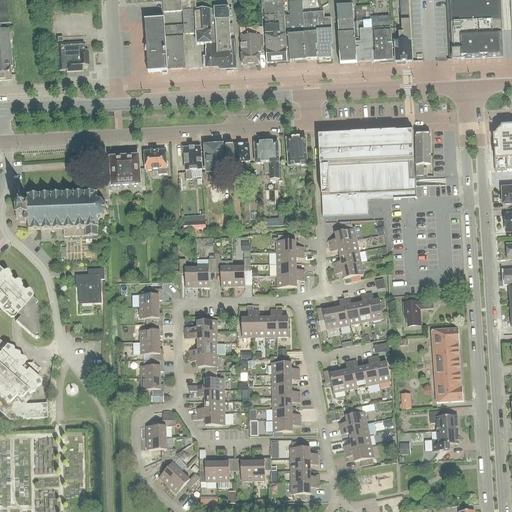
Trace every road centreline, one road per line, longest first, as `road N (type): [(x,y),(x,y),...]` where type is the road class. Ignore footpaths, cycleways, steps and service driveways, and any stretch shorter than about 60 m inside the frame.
road 1 (unclassified): [(502,511),(478,115)]
road 2 (unclassified): [(462,116),(488,511)]
road 3 (residential): [(5,141),(3,232),(42,269),(73,365)]
road 4 (residential): [(177,408),(176,304),(294,299)]
road 5 (residential): [(119,135),(312,124)]
road 6 (secondary): [(117,105),(310,97)]
road 7 (residential): [(179,511),(135,460),(135,419),(177,408)]
road 8 (secondary): [(310,97),(461,88)]
road 9 (residential): [(312,124),(462,116)]
road 10 (residential): [(334,499),(308,360)]
